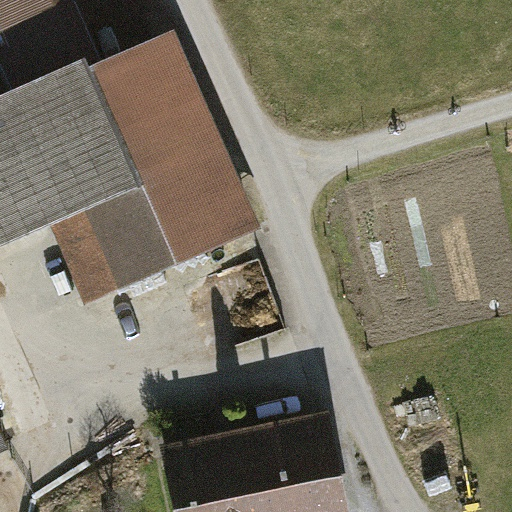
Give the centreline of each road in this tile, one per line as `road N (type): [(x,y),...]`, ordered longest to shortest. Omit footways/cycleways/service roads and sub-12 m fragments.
road 1 (unclassified): [(182,0),(269,173),(401,511)]
road 2 (track): [(0,346),(133,399),(340,360)]
road 3 (track): [(269,173),(511,105)]
